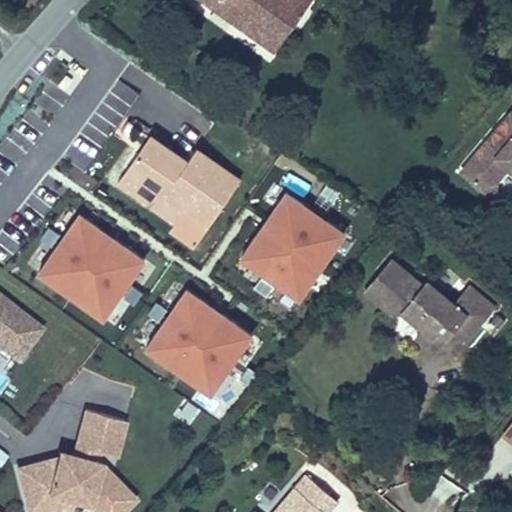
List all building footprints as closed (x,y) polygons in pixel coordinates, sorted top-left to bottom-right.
[(206,0),(269,45),(301,0),(206,0)] [(511,123),(468,173),(491,194),(511,170),(511,123)] [(157,140),(148,134),(138,150),(146,156),(157,140)] [(151,183),(182,204),(209,222),(239,177),(195,148),(187,160),(157,140),(146,156),(138,150),(118,178),(143,195),(151,183)] [(174,216),(182,204),(151,183),(143,195),(174,216)] [(240,258),(304,299),(349,228),(285,187),(240,258)] [(107,319),(150,257),(80,209),(37,271),(107,319)] [(393,315),(402,314),(422,331),(432,339),(436,332),(445,339),(454,330),(466,341),(494,308),(471,289),(456,306),(430,283),(426,288),(394,261),(367,292),(393,315)] [(214,394),(257,332),(188,285),(145,346),(214,394)] [(0,350),(16,363),(40,330),(0,301),(0,350)] [(432,339),(422,331),(415,340),(432,353),(445,339),(436,332),(432,339)] [(190,426),(202,409),(184,397),(172,414),(190,426)] [(74,460),(72,466),(58,462),(19,473),(26,502),(49,496),(88,507),(93,511),(105,511),(107,510),(108,511),(124,511),(134,502),(110,476),(123,424),(86,413),(74,460)] [(58,462),(72,466),(74,460),(59,456),(58,462)] [(269,511),(322,511),(335,497),(305,471),(269,511)] [(42,511),(49,511),(52,511),(78,511),(88,507),(49,496),(26,502),(28,511),(42,511)]
